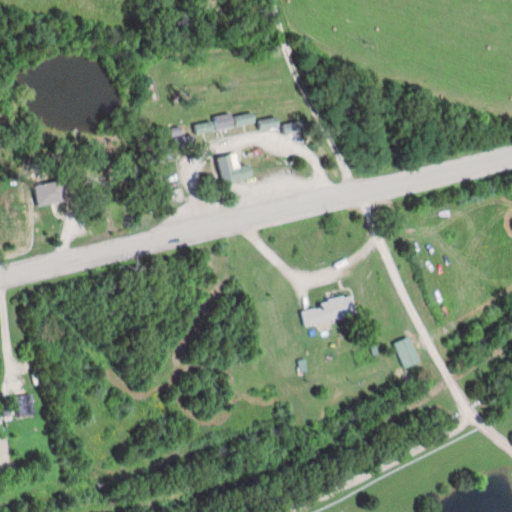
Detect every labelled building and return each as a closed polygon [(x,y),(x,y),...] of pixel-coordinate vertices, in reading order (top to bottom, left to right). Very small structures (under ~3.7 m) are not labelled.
[(254,125),(252,115),(231,118),(230,115),(213,118),(215,131),(254,125)] [(278,129),(276,119),(258,121),(259,131),(278,129)] [(212,132),(211,123),(194,127),(195,135),(212,132)] [(285,133),(300,133),(300,124),(285,124),(285,133)] [(173,141),(175,149),(191,146),(190,137),(173,141)] [(225,188),(252,178),(248,166),(240,169),(234,154),(216,161),(225,188)] [(61,206),(61,185),(36,184),(36,205),(61,206)] [(300,309),(304,327),(354,316),(350,298),(300,309)] [(393,344),(404,369),(420,361),(409,337),(393,344)]
